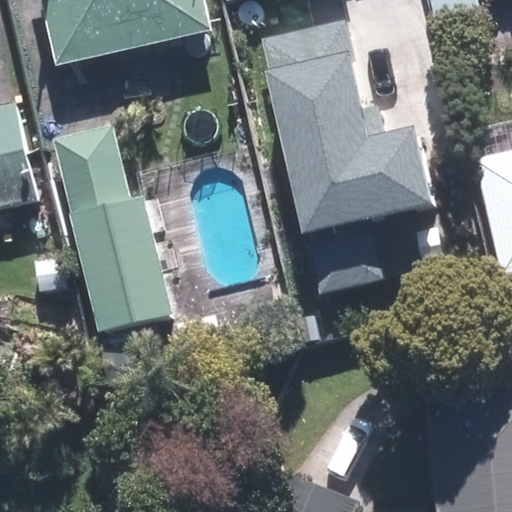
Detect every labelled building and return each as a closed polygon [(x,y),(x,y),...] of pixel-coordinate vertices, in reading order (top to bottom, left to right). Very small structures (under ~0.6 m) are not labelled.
[(48,0),(66,66),(213,29),(205,0),(48,0)] [(392,169),(435,159),(429,134),(446,130),(425,38),(366,51),(392,169)] [(0,107),(0,208),(34,201),(14,105),(0,107)] [(115,132),(63,144),(105,328),(173,313),(147,198),(131,202),(115,132)] [(511,154),(483,161),(508,275),(511,273),(511,154)] [(511,511),(511,390),(436,398),(446,511),(511,511)] [(360,511),(364,504),(325,487),(313,511),(360,511)]
